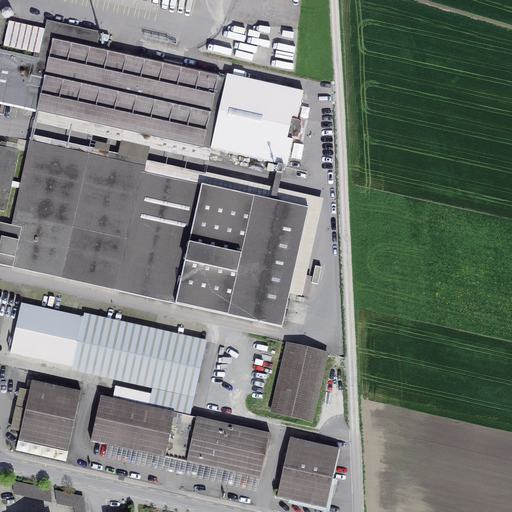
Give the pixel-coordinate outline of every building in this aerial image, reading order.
[(36,53),(35,57),(27,92),(35,93),(33,104),(38,105),(36,111),(211,150),(287,166),(293,137),(297,138),(301,122),(297,121),(303,92),(227,75),(226,79),(218,77),(219,74),(182,66),(182,64),(164,60),(163,62),(97,47),(100,33),(47,21),(45,29),(9,21),(3,46),(36,53)] [(140,52),(183,61),(185,51),(143,41),(140,52)] [(25,105),(27,92),(35,57),(0,49),(0,102),(4,103),(5,100),(25,105)] [(308,209),(28,147),(11,225),(0,222),(0,264),(282,328),(308,209)] [(0,148),(0,209),(4,210),(17,152),(0,148)] [(21,304),(10,353),(72,367),(83,317),(21,304)] [(208,345),(83,317),(72,367),(197,394),(208,345)] [(287,344),(271,412),(311,422),(327,353),(287,344)] [(32,381),(18,440),(68,451),(81,392),(32,381)] [(165,457),(173,459),(183,415),(145,406),(148,394),(118,387),(115,400),(101,396),(91,441),(165,457)] [(196,417),(183,415),(173,459),(260,478),(270,434),(196,417)] [(290,438),(277,497),(326,508),(339,449),(290,438)] [(12,481),(13,491),(51,499),(50,489),(12,481)] [(75,504),(75,511),(84,511),(82,496),(55,490),(56,500),(75,504)]
